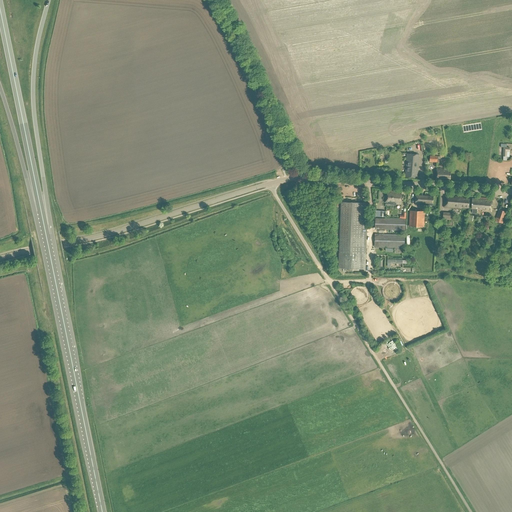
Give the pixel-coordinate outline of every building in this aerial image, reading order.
[(419,154),(407,153),(405,177),(414,178),(414,176),(418,176),(419,154)] [(450,178),(451,169),(451,167),(445,167),(444,170),(442,170),(443,169),(436,168),(436,172),(437,172),(437,176),(435,175),(435,179),(445,180),(445,178),(450,178)] [(399,192),(386,191),(385,204),(388,204),(387,204),(395,205),(396,203),(401,204),(402,193),(399,193),(399,192)] [(422,193),(416,193),(415,204),(432,206),(433,196),(428,196),(428,194),(425,194),(424,196),(421,196),(422,193)] [(451,196),(444,195),(443,207),(460,208),(460,207),(468,208),(469,198),(462,197),(462,196),(454,196),(454,198),(451,197),(451,196)] [(492,199),(479,198),(479,199),(472,198),(471,209),(482,209),(482,211),(491,212),(492,199)] [(340,202),(338,268),(365,269),(368,203),(340,202)] [(424,227),(424,211),(410,210),(409,226),(424,227)] [(499,210),(495,221),(503,224),(506,212),(499,210)] [(406,219),(400,219),(375,218),(375,229),(405,230),(406,219)] [(375,234),(374,247),(404,248),(405,234),(375,234)] [(394,344),(388,347),(391,355),(398,351),(394,344)]
